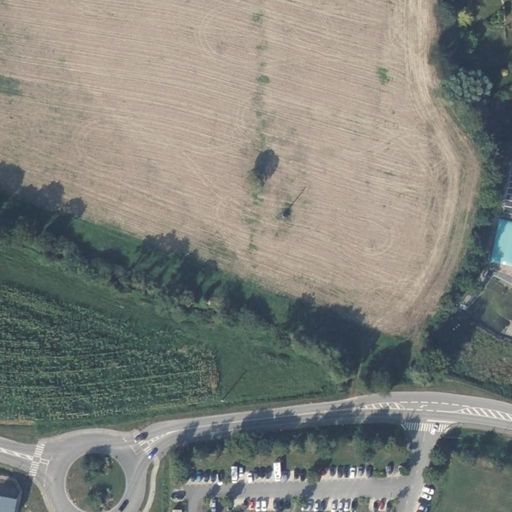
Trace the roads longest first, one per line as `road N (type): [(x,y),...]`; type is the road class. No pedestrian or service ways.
road 1 (secondary): [(511,410),(393,397),(315,413)]
road 2 (secondary): [(315,413),(511,425)]
